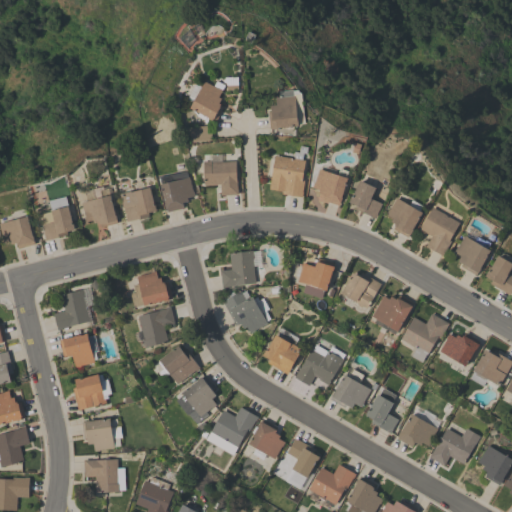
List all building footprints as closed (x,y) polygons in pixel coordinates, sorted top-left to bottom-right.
[(194,99),(188,96),(194,85),(200,88),(204,81),(213,86),(216,80),(221,83),(225,76),(237,76),(238,89),(228,90),(225,95),(220,92),(218,97),(221,98),(218,103),(223,106),(213,126),(204,121),(204,120),(197,116),(198,112),(190,108),(194,99)] [(304,122),(298,122),(298,125),(277,127),(277,128),(273,129),(273,127),(270,128),(268,112),(271,111),(271,104),(276,103),(276,96),(280,96),(280,90),(293,88),(293,89),(297,88),(301,91),(302,99),(304,122)] [(190,142),(188,127),(206,125),(207,133),(211,132),(212,139),(190,142)] [(293,158),(294,151),(298,152),(299,145),(307,146),(306,153),(303,153),(302,159),(304,160),(301,180),(304,180),(301,197),(282,193),(282,191),(269,189),(274,155),(293,158)] [(208,154),(221,154),(221,161),(235,160),(237,194),(221,195),(220,184),(204,185),(202,161),(208,161),(208,154)] [(338,174),(340,168),(347,171),(345,177),(347,177),(340,202),(339,202),(338,205),(322,200),(324,194),(318,193),(319,189),(312,187),(314,182),(319,168),(338,174)] [(186,171),(188,177),(189,176),(192,191),(193,190),(194,196),(187,197),(188,201),(183,202),(183,205),(182,205),(183,208),(166,212),(159,176),(186,171)] [(354,208),(356,205),(348,201),(351,196),(352,196),(360,180),(361,180),(364,174),(377,180),(374,186),(376,187),(370,198),(381,203),(376,213),(377,214),(375,218),(354,208)] [(79,192),(103,186),(103,187),(107,186),(109,195),(110,195),(115,215),(116,215),(117,219),(116,219),(117,223),(101,227),(99,221),(94,222),(93,219),(85,221),(84,216),(85,216),(81,202),(79,192)] [(123,207),(123,208),(119,193),(131,190),(131,191),(150,186),(155,210),(146,212),(147,216),(127,221),(123,207)] [(48,200),(66,196),(74,229),(66,231),(67,234),(45,240),(41,224),(54,221),(51,210),(48,200)] [(411,200),(423,207),(420,211),(421,212),(418,217),(411,229),(412,230),(410,234),(409,234),(407,237),(393,229),(395,225),(394,225),(395,223),(391,221),(392,218),(385,214),(388,209),(389,210),(396,197),(409,204),(411,200)] [(459,223),(449,240),(451,241),(444,251),(445,252),(443,255),(426,245),(431,236),(419,229),(432,207),(459,223)] [(0,222),(27,216),(32,235),(33,235),(34,240),(33,241),(34,244),(18,248),(16,242),(10,243),(10,241),(3,242),(0,230),(0,222)] [(475,241),(477,236),(485,241),(486,240),(490,242),(487,248),(489,249),(476,275),(461,266),(462,263),(458,261),(460,256),(454,252),(456,247),(457,248),(464,235),(475,241)] [(259,250),(261,265),(253,266),(255,282),(227,286),(227,287),(222,287),(220,270),(231,269),(229,253),(252,250),(253,251),(259,250)] [(490,283),(492,279),(485,275),(497,254),(511,262),(511,264),(507,273),(511,275),(511,289),(509,295),(490,283)] [(303,292),(305,284),(297,281),(302,267),(301,267),(302,262),(315,266),(316,261),(317,261),(318,258),(334,262),(333,266),(334,266),(333,270),(332,270),(326,290),(324,289),(321,298),(303,292)] [(150,272),(155,270),(158,278),(160,277),(162,282),(164,282),(164,283),(167,282),(172,298),(163,301),(163,300),(144,306),(143,304),(134,307),(130,293),(135,292),(133,285),(139,283),(137,276),(150,272)] [(355,302),(350,309),(341,304),(343,301),(338,298),(350,277),(349,277),(352,272),(359,276),(362,272),(381,284),(366,308),(363,306),(361,307),(360,306),(359,306),(357,304),(357,303),(355,302)] [(89,287),(93,304),(87,306),(92,324),(86,326),(85,322),(67,327),(67,328),(63,329),(63,328),(61,328),(62,329),(57,330),(53,313),(64,310),(63,305),(61,305),(59,295),(82,289),(89,287)] [(253,298),(256,297),(258,300),(262,298),(268,309),(265,311),(269,319),(266,321),(267,323),(249,332),(246,326),(243,328),(241,323),(239,324),(238,323),(235,325),(222,300),(227,297),(226,295),(235,290),(237,293),(241,290),(242,292),(245,290),(250,297),(252,296),(253,298)] [(396,330),(394,334),(386,330),(384,333),(378,330),(380,326),(373,322),(375,318),(372,316),(381,300),(380,299),(382,295),(389,299),(391,296),(396,299),(399,294),(413,303),(397,331),(396,330)] [(141,348),(139,341),(136,342),(134,333),(142,331),(138,315),(165,308),(170,306),(174,323),(163,326),(167,341),(144,347),(141,348)] [(413,317),(425,324),(431,313),(448,323),(439,338),(437,337),(427,354),(426,354),(421,362),(411,356),(416,348),(400,339),(413,317)] [(279,328),(298,338),(294,345),(301,349),(287,374),(268,362),(270,359),(262,355),(265,350),(266,350),(275,334),(279,328)] [(87,337),(94,335),(98,351),(95,351),(96,359),(93,360),(94,362),(80,365),(80,366),(75,367),(72,355),(67,356),(66,355),(63,356),(59,340),(62,339),(62,338),(66,337),(66,338),(86,333),(87,337)] [(464,365),(459,373),(447,366),(448,363),(436,356),(447,338),(446,338),(448,333),(455,337),(457,334),(462,337),(464,333),(479,341),(477,343),(479,344),(476,349),(475,348),(465,366),(464,365)] [(311,349),(312,350),(315,344),(327,351),(327,350),(328,351),(331,346),(344,354),(342,358),(343,359),(327,385),(319,379),(314,375),(308,385),(294,377),(311,349)] [(162,379),(157,372),(163,368),(158,362),(159,361),(159,360),(173,349),(173,348),(178,345),(183,352),(186,350),(199,368),(177,384),(169,373),(162,379)] [(511,362),(510,365),(511,366),(511,370),(508,377),(504,375),(498,385),(487,378),(482,386),(470,378),(474,370),(473,370),(482,354),(485,349),(491,353),(493,350),(511,360),(511,362)] [(0,352),(7,351),(13,372),(8,373),(11,381),(5,383),(4,382),(0,383),(0,352)] [(370,389),(362,402),(363,402),(360,406),(354,403),(351,407),(346,404),(344,407),(330,399),(344,374),(347,376),(352,368),(363,375),(359,382),(369,388),(370,389)] [(72,388),(76,387),(74,379),(80,377),(80,378),(98,374),(98,375),(102,374),(104,381),(102,381),(103,382),(106,381),(109,393),(107,394),(108,398),(104,399),(105,402),(78,410),(72,388)] [(207,415),(196,424),(181,405),(186,401),(182,396),(183,394),(182,392),(198,380),(197,379),(201,376),(216,395),(211,398),(216,405),(211,408),(211,407),(205,412),(207,415)] [(377,394),(379,395),(382,388),(395,395),(392,402),(393,402),(387,413),(397,419),(390,433),(370,421),(372,418),(365,414),(368,409),(368,410),(377,394)] [(0,392),(3,392),(3,391),(8,390),(10,398),(14,397),(15,402),(17,401),(17,402),(20,401),(24,418),(0,423),(0,392)] [(232,455),(206,439),(223,410),(234,416),(240,406),(257,416),(255,421),(254,421),(249,430),(247,429),(237,447),(232,455)] [(412,413),(415,408),(421,412),(423,409),(434,415),(432,419),(439,423),(436,428),(437,428),(427,445),(421,442),(420,444),(415,441),(413,444),(412,444),(411,446),(397,438),(411,413),(412,413)] [(81,422),(84,421),(84,420),(89,420),(89,421),(110,418),(110,419),(116,418),(117,426),(120,426),(121,437),(119,437),(120,445),(113,446),(113,447),(99,449),(99,450),(94,451),(93,443),(87,444),(87,438),(83,439),(81,422)] [(265,453),(261,459),(252,454),(255,447),(248,443),(259,425),(258,424),(260,421),(261,421),(263,419),(277,427),(275,432),(280,435),(278,438),(284,442),(282,446),(281,446),(274,458),(265,453)] [(21,427),(25,426),(29,443),(19,446),(23,461),(1,467),(1,466),(0,466),(0,433),(21,428),(21,427)] [(446,428),(460,436),(466,428),(479,436),(462,463),(449,455),(443,465),(429,457),(446,428)] [(305,444),(306,443),(308,444),(307,445),(315,449),(313,453),(319,456),(316,462),(315,461),(307,477),(291,468),(292,467),(289,466),(291,462),(294,463),(297,459),(286,453),(295,438),(305,444)] [(511,459),(510,464),(510,465),(502,478),(503,478),(501,482),(500,482),(499,485),(484,476),(486,471),(482,468),(483,465),(477,461),(480,457),(487,445),(511,459)] [(117,459),(117,467),(124,467),(124,490),(119,490),(119,491),(95,492),(95,476),(84,476),(83,459),(88,459),(88,460),(117,459)] [(318,494),(315,500),(307,496),(310,490),(308,489),(321,467),(332,473),(338,463),(355,474),(353,478),(352,477),(346,487),(345,486),(335,504),(332,502),(328,508),(320,504),(324,498),(318,494)] [(511,494),(508,492),(510,488),(503,484),(506,479),(507,479),(511,471),(511,494)] [(148,482),(150,476),(169,484),(167,489),(173,491),(165,510),(167,511),(166,511),(145,511),(147,508),(135,503),(144,480),(148,482)] [(365,511),(363,511),(362,511),(347,511),(344,510),(348,502),(346,501),(356,482),(358,479),(359,479),(360,476),(374,484),(373,487),(372,489),(377,492),(375,495),(381,498),(372,511),(365,511)] [(0,478),(14,479),(14,477),(24,478),(24,477),(29,477),(28,497),(16,496),(16,510),(0,508),(0,478)] [(380,511),(382,509),(381,508),(383,505),(386,501),(393,505),(395,500),(400,503),(402,500),(416,509),(415,511),(416,511),(380,511)]
